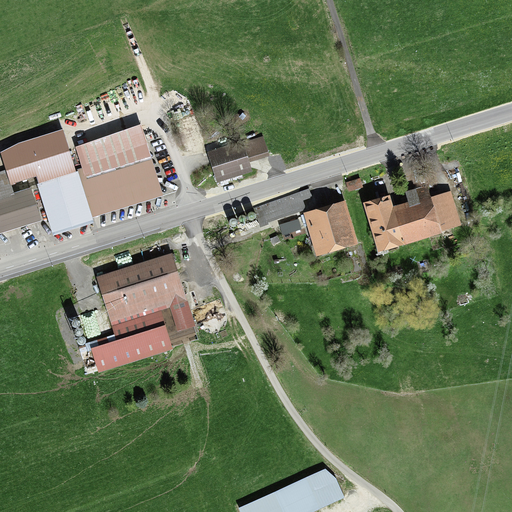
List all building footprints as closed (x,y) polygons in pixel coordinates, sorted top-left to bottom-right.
[(76,141),(100,210),(131,199),(162,189),(139,120),(76,141)] [(39,184),(76,172),(63,129),(18,143),(0,152),(6,170),(10,184),(37,175),(39,184)] [(262,138),(241,144),(246,161),(267,154),(268,155),(262,138)] [(249,169),(246,161),(241,144),(210,154),(218,179),(249,169)] [(0,172),(0,199),(14,195),(10,184),(6,170),(0,172)] [(91,221),(76,172),(39,184),(54,232),(91,221)] [(360,179),(347,183),(349,191),(362,186),(360,179)] [(409,204),(392,209),(402,243),(441,232),(431,198),(430,198),(427,187),(405,192),(409,204)] [(304,208),(302,200),(311,197),(309,189),(256,209),(261,225),(268,223),(267,221),(304,208)] [(0,199),(0,231),(40,219),(31,190),(14,195),(0,199)] [(379,250),(402,243),(392,209),(388,196),(365,203),(379,250)] [(306,213),(318,254),(355,243),(343,202),(306,213)] [(251,220),(252,220),(254,219),(255,218),(256,217),(256,216),(256,214),(255,213),(254,212),(253,211),(252,211),(251,211),(249,212),(248,213),(248,214),(247,215),(247,217),(248,218),(249,219),(251,220)] [(240,223),(242,223),(243,223),(244,223),(245,222),(246,221),(247,219),(246,218),(246,217),(245,215),(244,215),(242,215),(241,215),(239,216),(238,217),(238,218),(238,219),(238,221),(239,222),(240,223)] [(237,224),(238,222),(237,221),(237,220),(236,219),(234,218),(233,218),(231,218),(230,219),(229,220),(229,221),(229,222),(229,224),(230,225),(231,226),(232,226),(234,226),(235,226),(236,225),(237,224)] [(165,300),(167,307),(186,301),(171,254),(152,260),(153,265),(99,281),(110,317),(165,300)] [(193,325),(188,306),(173,311),(179,329),(193,325)] [(99,370),(171,348),(164,326),(93,349),(99,370)]
